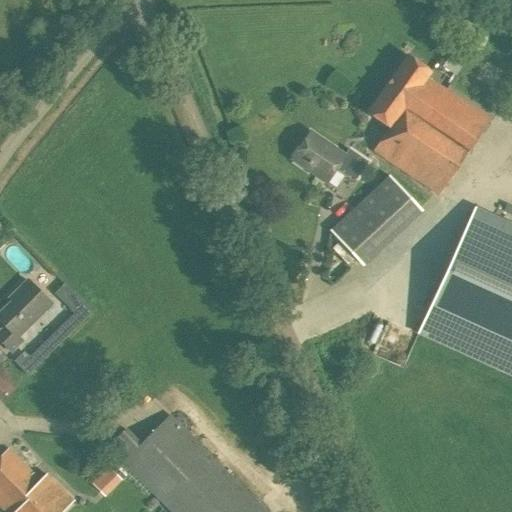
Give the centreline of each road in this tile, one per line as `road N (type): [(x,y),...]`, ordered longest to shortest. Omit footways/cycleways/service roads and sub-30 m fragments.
road 1 (unclassified): [(372,511),(141,0)]
road 2 (unclassified): [(0,159),(127,0)]
